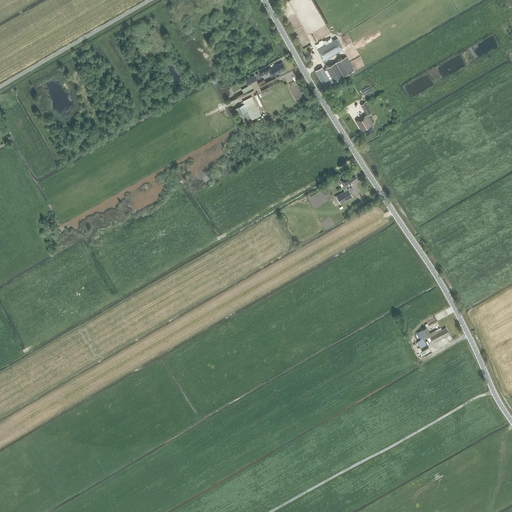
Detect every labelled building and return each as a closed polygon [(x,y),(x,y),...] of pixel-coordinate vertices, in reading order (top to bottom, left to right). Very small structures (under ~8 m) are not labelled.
[(337,39),(317,50),(323,60),(342,49),(337,39)] [(346,57),(325,69),(333,82),(353,71),(346,57)] [(285,69),(282,63),(279,65),(278,64),(270,68),(269,65),(259,71),(261,75),(269,71),(272,77),(280,72),(285,69)] [(325,87),(331,83),(322,68),(316,71),(325,87)] [(257,80),(254,75),(245,80),(248,85),(257,80)] [(243,89),(245,92),(254,87),(252,84),(243,89)] [(365,102),(360,105),(366,114),(354,121),(361,133),(364,131),(367,135),(374,131),(371,126),(373,125),(367,116),(371,113),(365,102)] [(251,118),(244,104),(234,109),(241,123),(251,118)] [(350,182),(357,178),(353,171),(349,173),(340,179),(344,186),(342,187),(345,191),(336,196),(341,204),(353,197),(348,189),(345,185),(351,182),(350,182)] [(309,197),(314,206),(316,205),(317,207),(329,200),(326,195),(326,196),(322,190),(309,197)] [(419,332),(423,339),(428,336),(431,341),(433,340),(434,343),(444,338),(445,339),(450,336),(446,328),(442,330),(441,328),(430,334),(425,326),(421,329),(421,330),(419,332)] [(417,342),(423,352),(429,349),(423,339),(419,332),(416,333),(420,340),(417,342)]
